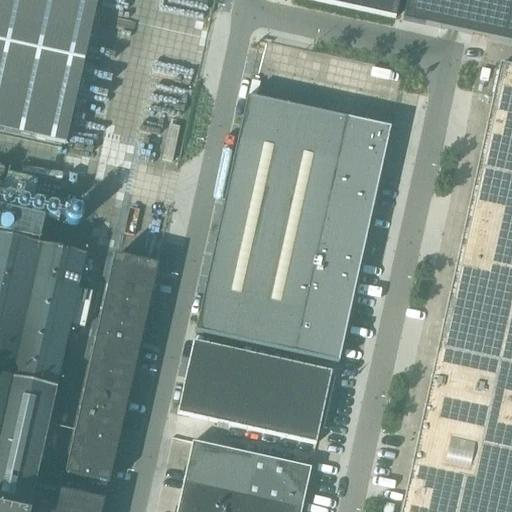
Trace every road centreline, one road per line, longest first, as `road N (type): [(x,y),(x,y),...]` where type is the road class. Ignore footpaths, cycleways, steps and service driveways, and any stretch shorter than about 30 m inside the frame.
road 1 (unclassified): [(131,511),(244,5)]
road 2 (unclassified): [(350,511),(450,47)]
road 3 (unclassified): [(450,47),(244,5)]
